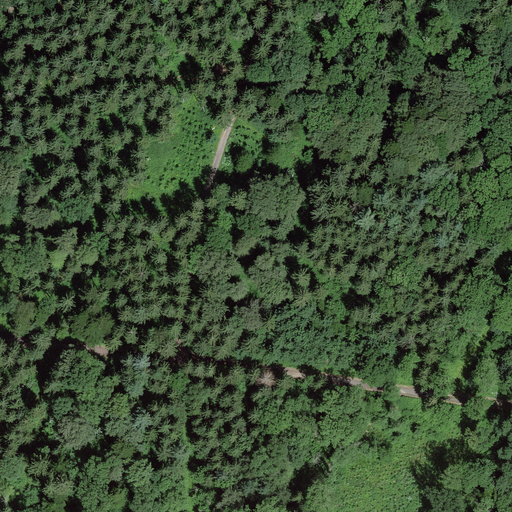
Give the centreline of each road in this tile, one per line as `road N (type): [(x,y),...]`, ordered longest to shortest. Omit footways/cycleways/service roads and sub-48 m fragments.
road 1 (track): [(275,0),(182,365)]
road 2 (track): [(182,365),(511,410)]
road 3 (track): [(182,365),(0,337)]
